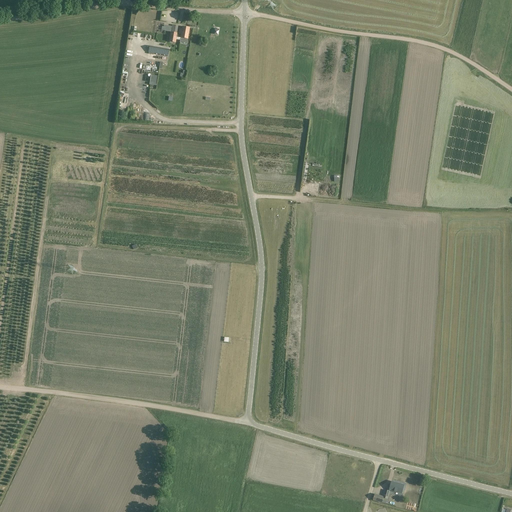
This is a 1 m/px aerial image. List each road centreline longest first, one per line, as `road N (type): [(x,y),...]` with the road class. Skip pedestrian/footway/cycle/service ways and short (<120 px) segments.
road 1 (unclassified): [(511,493),(247,423),(262,273),(241,140),(244,0)]
road 2 (track): [(497,79),(428,44),(243,13),(101,5),(0,18)]
road 3 (track): [(0,386),(247,423)]
